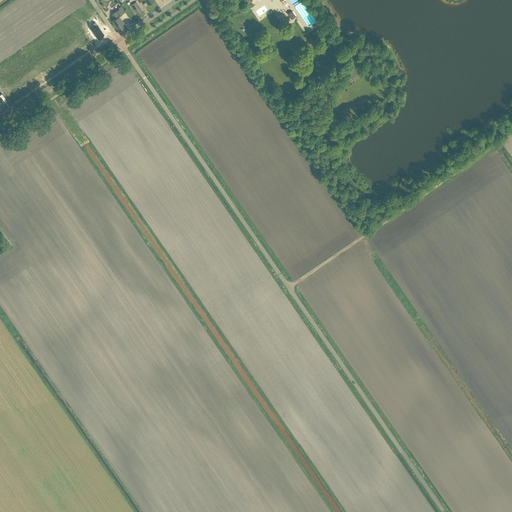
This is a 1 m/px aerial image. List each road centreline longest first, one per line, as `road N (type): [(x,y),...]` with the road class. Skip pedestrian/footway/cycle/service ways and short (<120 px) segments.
road 1 (unclassified): [(442,511),(118,39)]
road 2 (track): [(288,286),(454,171)]
road 3 (unclassified): [(0,122),(118,39)]
